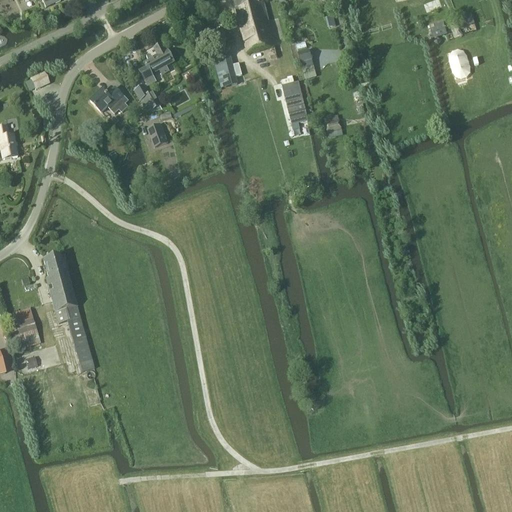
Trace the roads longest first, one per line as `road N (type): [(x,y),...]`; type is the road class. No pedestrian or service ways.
road 1 (track): [(511,429),(285,470),(119,483)]
road 2 (track): [(47,173),(175,250),(210,420),(246,473)]
road 3 (tertiary): [(0,257),(30,225),(66,83),(115,41)]
road 4 (track): [(93,447),(20,243)]
